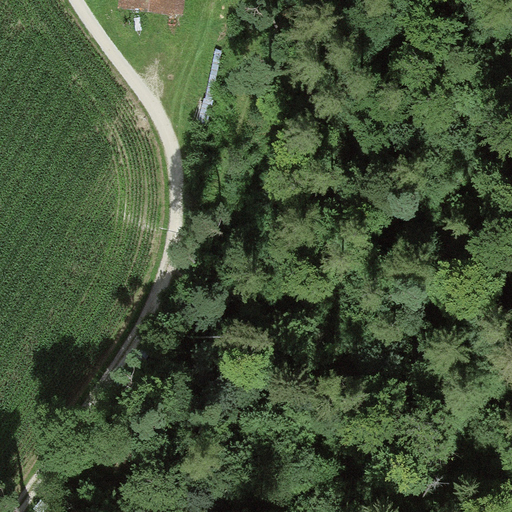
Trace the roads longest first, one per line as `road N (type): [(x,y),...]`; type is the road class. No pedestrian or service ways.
road 1 (track): [(71,0),(172,137),(181,186),(166,274)]
road 2 (track): [(169,266),(192,258),(209,221),(261,0)]
road 3 (track): [(166,274),(136,334),(13,511)]
